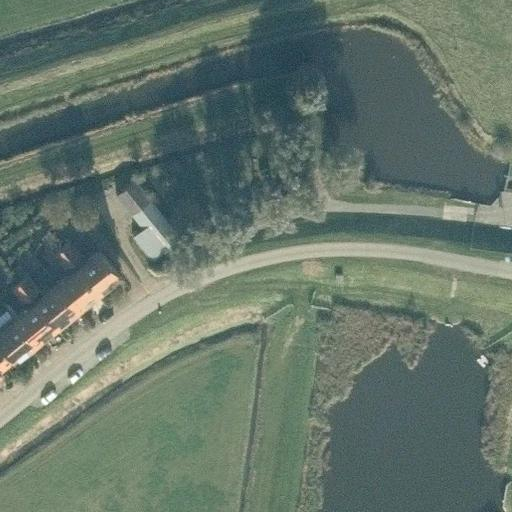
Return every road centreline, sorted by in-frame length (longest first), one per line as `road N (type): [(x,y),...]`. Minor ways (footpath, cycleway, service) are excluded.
road 1 (unclassified): [(0,416),(140,307),(239,264),(358,249),(511,271)]
road 2 (track): [(299,252),(270,511)]
